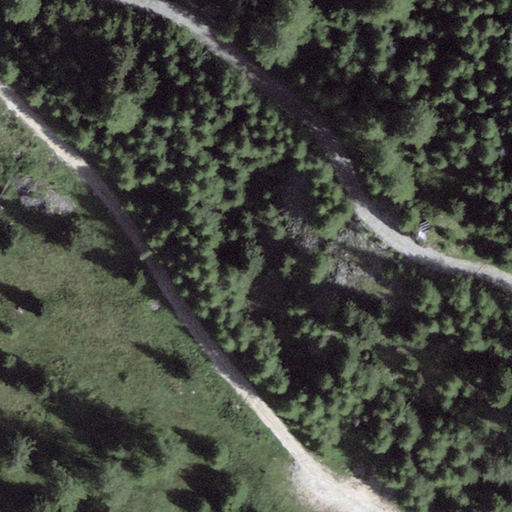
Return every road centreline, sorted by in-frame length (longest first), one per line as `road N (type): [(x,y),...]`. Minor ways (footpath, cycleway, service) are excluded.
road 1 (track): [(391,511),(324,469),(0,73)]
road 2 (track): [(161,0),(186,4),(332,128),(378,222),(436,262),(511,281)]
